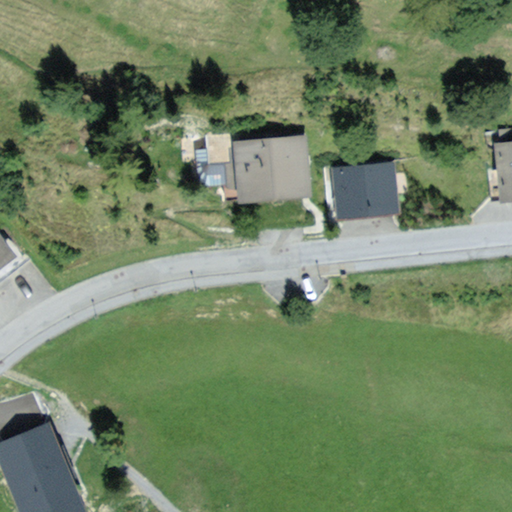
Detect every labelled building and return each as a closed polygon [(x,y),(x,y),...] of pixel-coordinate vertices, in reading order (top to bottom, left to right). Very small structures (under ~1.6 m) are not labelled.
[(311,138),(240,147),(248,207),(319,198),(311,138)] [(511,149),(502,150),(510,206),(511,205),(511,149)] [(212,158),(210,182),(229,183),(230,159),(212,158)] [(399,165),(337,175),(345,225),(406,216),(399,165)] [(0,236),(0,276),(20,260),(0,236)] [(49,429),(0,448),(0,451),(24,511),(71,511),(82,508),(49,429)]
